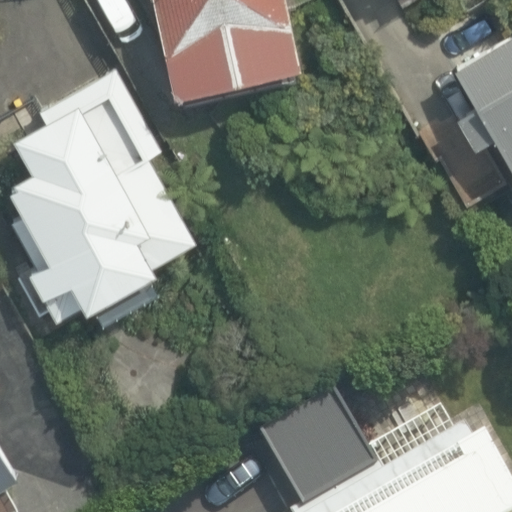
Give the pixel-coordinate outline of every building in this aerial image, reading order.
[(295,0),(156,0),(190,108),(317,69),(295,0)] [(511,44),(468,70),(489,107),(465,121),(488,161),(511,146),(511,44)] [(172,154),(121,64),(35,112),(48,134),(27,146),(44,175),(22,188),(57,251),(37,262),(73,327),(103,311),(109,321),(179,281),(171,266),(208,245),(161,161),(172,154)] [(293,511),(511,511),(511,472),(477,410),(376,466),(337,396),(268,434),(306,503),(293,511)] [(0,511),(20,511),(35,505),(0,432),(0,511)]
